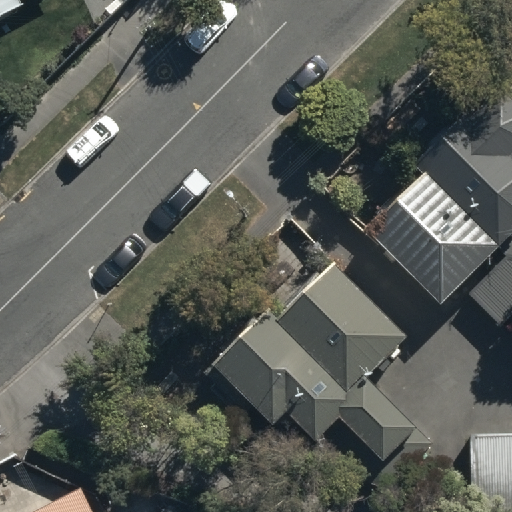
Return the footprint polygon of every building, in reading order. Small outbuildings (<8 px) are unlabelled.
[(0,0),(0,19),(26,7),(22,0),(0,0)] [(419,172),(363,231),(437,304),(457,284),(499,326),(511,312),(511,105),(496,90),(471,116),(465,110),(412,165),(419,172)] [(407,340),(334,265),(278,321),(268,311),(215,363),(307,456),(337,425),(393,482),(433,443),(369,378),(407,340)] [(511,433),(471,434),(473,507),(511,506),(511,433)] [(93,511),(81,488),(33,511),(93,511)]
